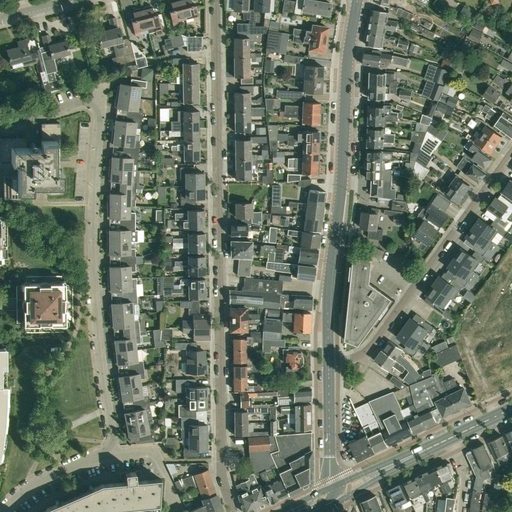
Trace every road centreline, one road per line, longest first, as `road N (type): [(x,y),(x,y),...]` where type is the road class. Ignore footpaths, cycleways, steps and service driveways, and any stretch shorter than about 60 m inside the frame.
road 1 (residential): [(214,0),(220,463),(232,511)]
road 2 (residential): [(111,455),(96,315),(96,100),(0,127)]
road 3 (secondary): [(325,362),(357,0)]
road 4 (residential): [(325,362),(367,350),(511,152)]
road 5 (secondary): [(331,488),(325,362)]
road 6 (residential): [(0,511),(37,481),(111,455)]
road 7 (secondary): [(327,504),(435,446)]
